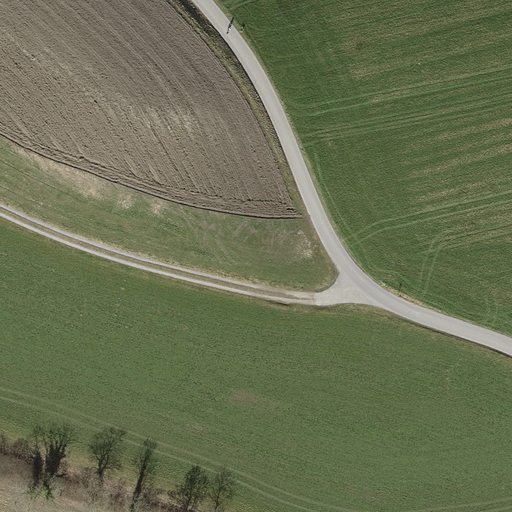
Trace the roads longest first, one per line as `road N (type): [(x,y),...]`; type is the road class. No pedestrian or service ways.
road 1 (residential): [(511,348),(371,296),(328,239),(269,99),(201,0)]
road 2 (track): [(0,209),(71,242),(188,279),(297,300),(371,296)]
